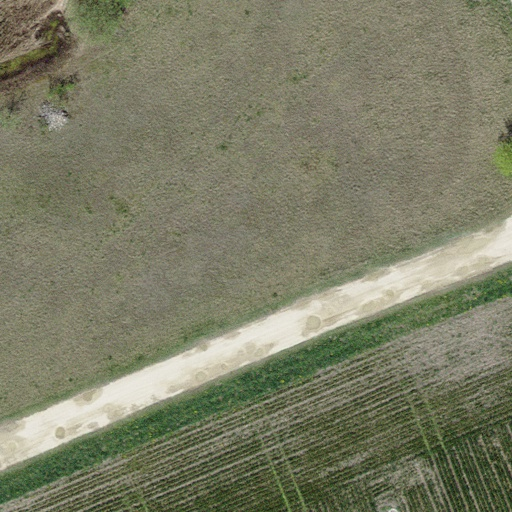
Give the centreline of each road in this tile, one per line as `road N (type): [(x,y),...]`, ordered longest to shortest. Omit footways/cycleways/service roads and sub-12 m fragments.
road 1 (motorway): [(0,362),(511,151)]
road 2 (motorway): [(511,25),(0,232)]
road 3 (track): [(0,450),(511,245)]
